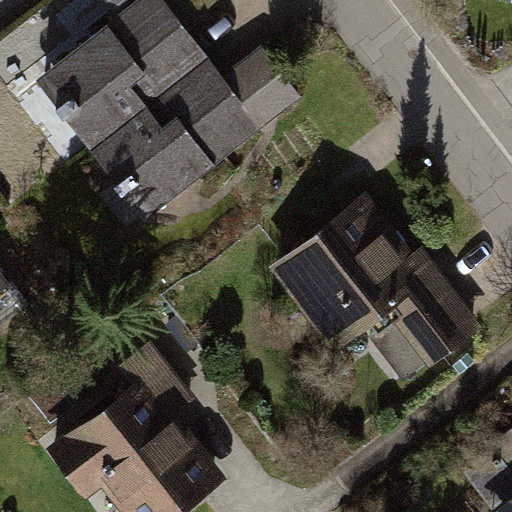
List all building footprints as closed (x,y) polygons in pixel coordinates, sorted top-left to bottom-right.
[(170,18),(65,93),(165,233),(270,158),(170,18)] [(370,218),(295,287),(387,387),(462,318),(370,218)] [(0,253),(0,324),(34,299),(0,253)] [(161,398),(74,466),(110,511),(196,511),(230,486),(161,398)] [(511,511),(511,485),(482,509),(483,511),(511,511)]
